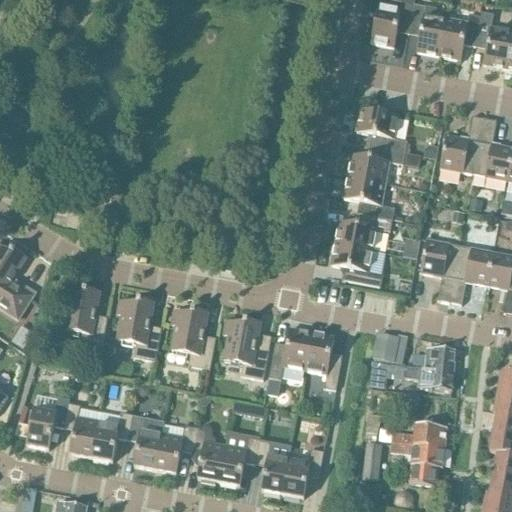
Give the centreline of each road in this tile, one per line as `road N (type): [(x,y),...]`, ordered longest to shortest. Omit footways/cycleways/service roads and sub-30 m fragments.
road 1 (residential): [(287,307),(83,266),(0,209)]
road 2 (residential): [(287,307),(333,66)]
road 3 (residential): [(511,343),(287,307)]
road 4 (residential): [(201,511),(23,477),(0,461)]
road 5 (residential): [(511,101),(333,66)]
